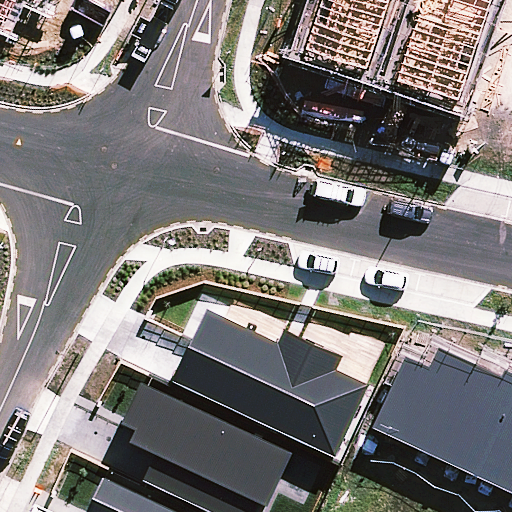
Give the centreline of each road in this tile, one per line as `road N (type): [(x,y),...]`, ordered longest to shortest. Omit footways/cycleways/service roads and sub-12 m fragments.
road 1 (residential): [(511,261),(111,163)]
road 2 (residential): [(111,163),(0,407)]
road 3 (residential): [(193,0),(111,163)]
